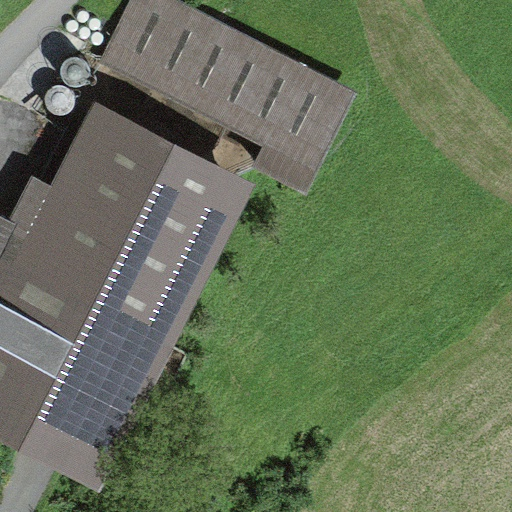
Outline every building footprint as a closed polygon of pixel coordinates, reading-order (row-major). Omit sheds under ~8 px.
[(267,163),(305,181),(356,74),(196,0),(148,0),(107,88),(267,163)] [(267,163),(107,88),(67,174),(29,254),(97,286),(189,329),(267,163)] [(25,203),(6,244),(29,254),(67,174),(44,163),(25,203)] [(0,256),(6,244),(25,203),(0,190),(0,256)] [(0,404),(34,420),(97,286),(29,254),(6,244),(0,256),(0,404)]
